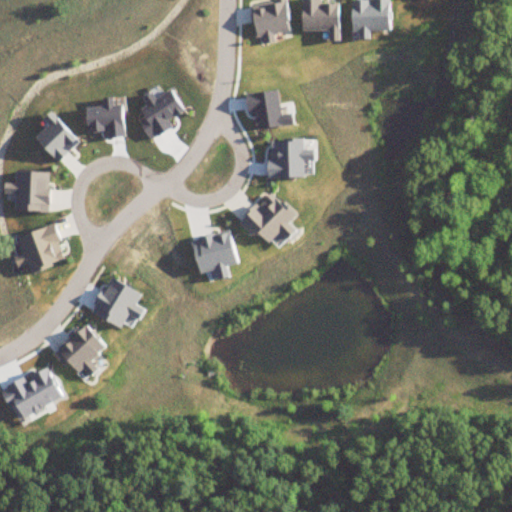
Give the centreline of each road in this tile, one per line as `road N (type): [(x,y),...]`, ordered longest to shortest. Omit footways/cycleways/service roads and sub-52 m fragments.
road 1 (residential): [(229,0),(225,83),(190,162),(121,222),(50,324),(0,359)]
road 2 (residential): [(95,258),(76,203),(88,173),(120,163),(163,188)]
road 3 (residential): [(168,183),(202,202),(237,184),(240,146),(218,111)]
